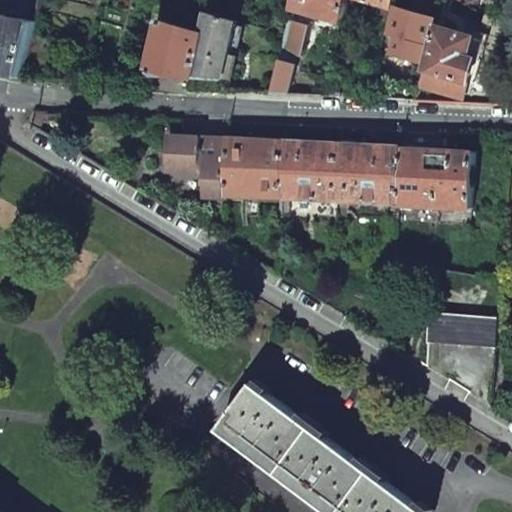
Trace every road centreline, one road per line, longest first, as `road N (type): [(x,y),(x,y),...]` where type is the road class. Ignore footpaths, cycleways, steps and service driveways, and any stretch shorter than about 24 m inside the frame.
road 1 (residential): [(0,120),(511,431)]
road 2 (residential): [(0,87),(511,118)]
